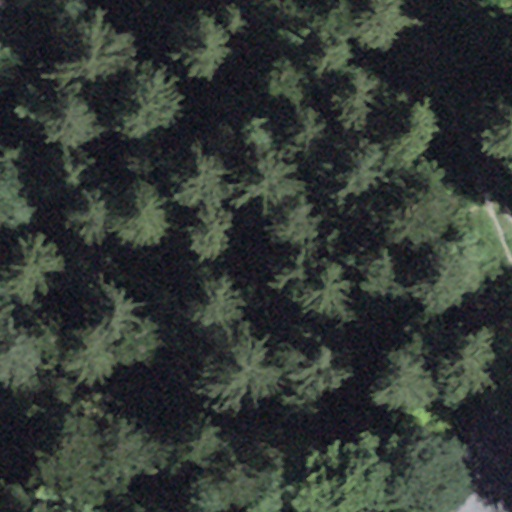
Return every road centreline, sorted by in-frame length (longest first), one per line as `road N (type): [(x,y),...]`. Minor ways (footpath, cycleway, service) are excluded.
road 1 (track): [(413,0),(511,245)]
road 2 (unclassified): [(465,511),(473,460),(511,401)]
